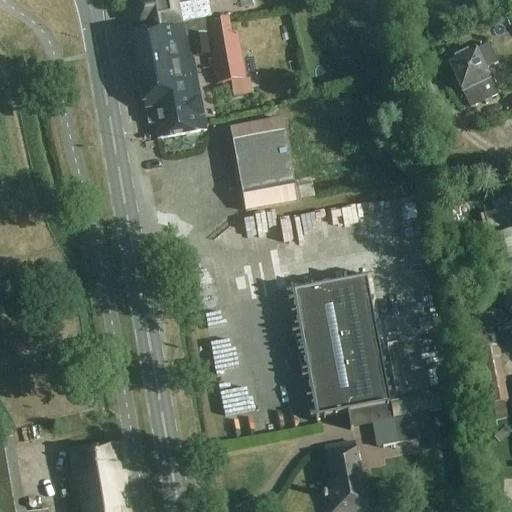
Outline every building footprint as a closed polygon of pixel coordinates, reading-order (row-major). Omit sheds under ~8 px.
[(131,0),(137,27),(137,28),(154,24),(156,31),(211,20),(208,3),(197,5),(196,0),(131,0)] [(250,12),(282,7),(280,0),(255,0),(248,1),(250,12)] [(511,0),(489,0),(493,9),(511,0)] [(377,3),(378,31),(392,30),(391,3),(377,3)] [(155,125),(158,141),(206,132),(192,59),(211,56),(216,84),(216,85),(231,83),(233,99),(251,96),(249,80),(245,81),(236,33),(231,34),(229,20),(212,23),(211,20),(156,31),(154,24),(137,28),(137,27),(131,28),(146,111),(149,126),(155,125)] [(363,33),(364,66),(395,65),(394,32),(363,33)] [(470,109),(484,103),(497,97),(484,70),(495,64),(486,45),(458,58),(460,61),(448,67),(461,94),(463,95),(470,109)] [(229,130),(245,214),(297,205),(282,121),(229,130)] [(403,243),(424,241),(423,232),(402,234),(403,243)] [(511,232),(490,239),(486,240),(509,318),(511,317),(511,232)] [(291,294),(315,420),(347,414),(350,432),(352,432),(352,429),(388,422),(390,421),(399,419),(390,371),(390,370),(381,371),(379,362),(387,360),(382,332),(374,333),(363,280),(291,294)] [(502,332),(507,353),(511,351),(511,337),(510,330),(502,332)] [(493,335),(458,342),(462,362),(472,360),(471,354),(497,349),(493,335)] [(511,395),(509,390),(495,397),(501,408),(511,402),(511,395)] [(433,439),(428,414),(414,417),(399,419),(390,421),(388,422),(392,445),(382,447),(383,449),(433,439)] [(367,511),(354,444),(325,450),(330,478),(334,477),(337,492),(323,495),(326,511),(367,511)] [(119,475),(115,448),(70,454),(73,481),(69,482),(72,510),(85,511),(84,511),(129,511),(124,474),(119,475)]
